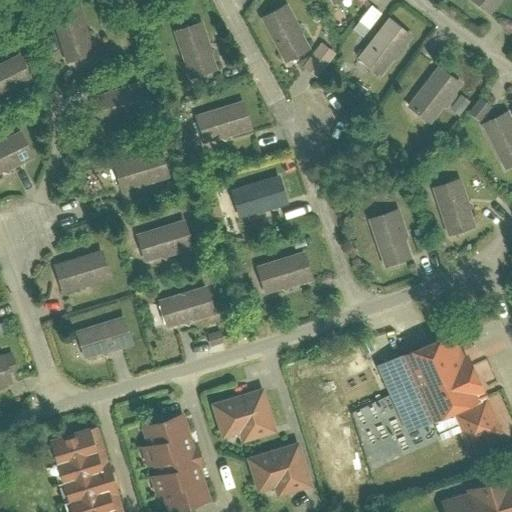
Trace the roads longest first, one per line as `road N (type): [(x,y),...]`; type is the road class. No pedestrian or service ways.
road 1 (residential): [(361,310),(297,131),(221,0)]
road 2 (residential): [(361,310),(59,405)]
road 3 (residential): [(59,405),(19,281),(22,243)]
road 4 (residential): [(55,111),(56,163),(41,223),(22,243)]
road 5 (residential): [(491,273),(361,310)]
